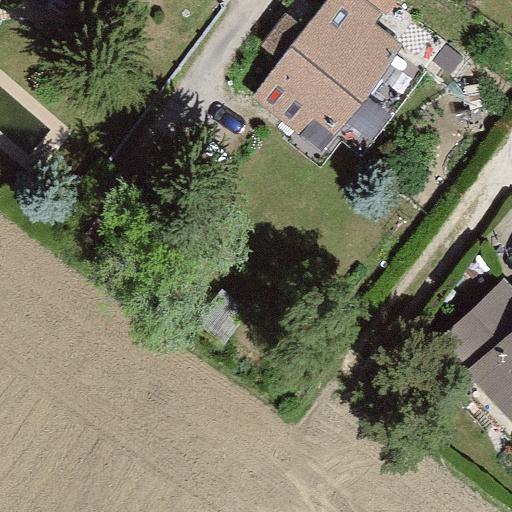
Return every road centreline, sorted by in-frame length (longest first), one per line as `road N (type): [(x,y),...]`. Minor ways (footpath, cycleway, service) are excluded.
road 1 (residential): [(511,151),(336,385)]
road 2 (residential): [(258,0),(127,174)]
